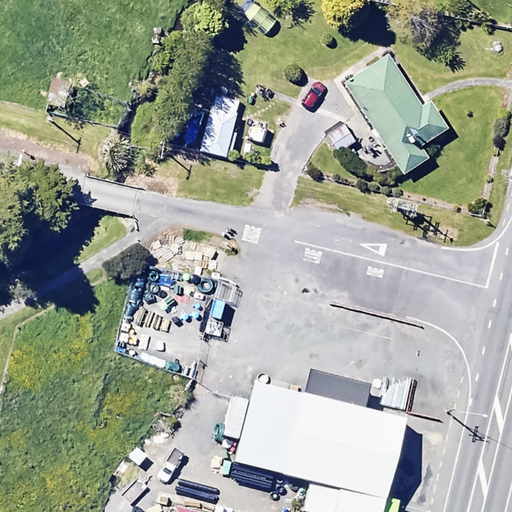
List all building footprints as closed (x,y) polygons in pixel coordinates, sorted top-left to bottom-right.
[(419,104),(386,52),(342,80),(400,172),(427,155),(419,143),(446,126),(429,98),(419,104)] [(210,105),(199,148),(225,154),(236,112),(210,105)] [(360,137),(349,121),(327,135),(338,152),(360,137)] [(405,420),(256,380),(234,459),(339,487),(383,499),(405,420)] [(379,511),(383,499),(339,487),(333,511),(379,511)]
